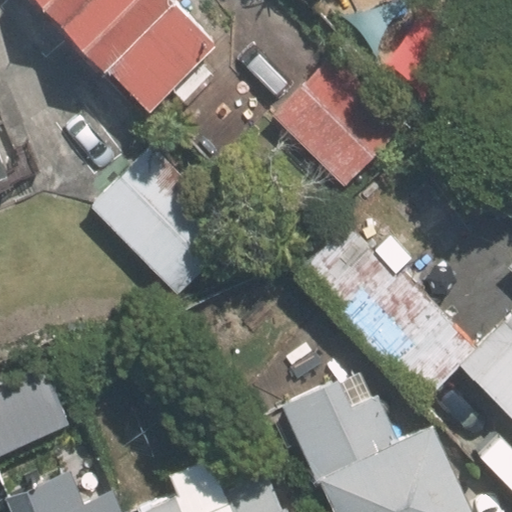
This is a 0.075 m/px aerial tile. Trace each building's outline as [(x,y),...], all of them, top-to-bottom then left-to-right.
[(223,55),(175,0),(53,0),(153,116),(223,55)] [(422,107),(479,45),(430,0),(387,0),(350,41),(422,107)] [(348,181),(405,116),(327,46),(269,111),(348,181)] [(157,134),(96,194),(188,289),(249,229),(157,134)] [(0,173),(11,170),(0,136),(0,173)] [(464,362),(486,338),(361,212),(302,271),(428,398),(464,362)] [(511,311),(486,338),(464,362),(511,410),(511,257),(510,259),(511,261),(511,311)] [(334,336),(273,364),(341,511),(483,511),(438,413),(401,430),(381,385),(361,395),(334,336)] [(35,379),(0,396),(0,439),(52,413),(35,379)] [(179,487),(142,501),(145,511),(303,511),(283,458),(227,478),(217,450),(172,467),(179,487)] [(75,458),(9,483),(19,511),(134,511),(122,478),(87,491),(75,458)]
